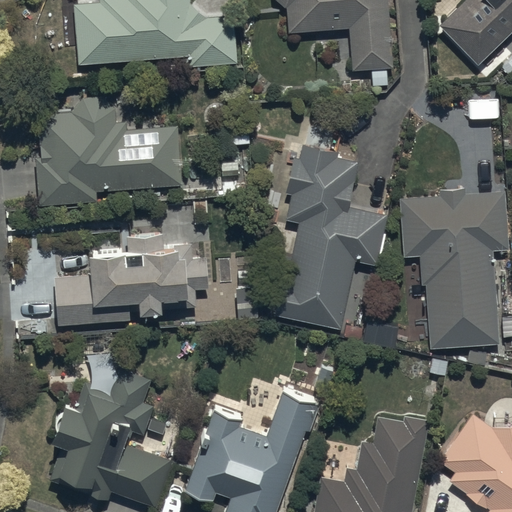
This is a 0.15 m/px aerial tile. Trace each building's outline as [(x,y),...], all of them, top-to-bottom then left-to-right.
[(76,0),(81,56),(189,49),(189,58),(238,55),(235,8),(209,9),(198,0),(76,0)] [(388,58),(394,58),(389,0),(286,0),(287,0),(289,22),(350,18),(353,61),(371,60),(372,78),(389,77),(388,58)] [(511,0),(453,0),(439,14),(478,55),(511,22),(511,0)] [(97,193),(97,183),(182,178),(178,117),(127,120),(126,113),(117,114),(116,99),(104,87),(83,88),(72,104),(39,105),(40,137),(42,137),(42,148),(36,149),(38,195),(97,193)] [(293,186),(287,211),(302,214),(289,271),(284,270),(276,305),(342,320),(357,252),(378,257),(389,206),(350,197),(361,151),(338,146),(339,141),(330,139),(334,122),(314,117),(310,135),(305,134),(302,147),(295,145),(286,185),(293,186)] [(428,277),(432,339),(500,335),(494,242),(510,241),(506,182),(465,184),(465,178),(439,180),(439,186),(400,188),(403,248),(420,247),(421,277),(428,277)] [(132,314),(132,302),(199,300),(198,281),(211,281),(210,245),(190,246),(190,237),(181,237),(181,228),(166,229),(165,223),(125,224),(124,232),(92,233),(93,265),(58,266),(60,317),(132,314)] [(63,426),(47,470),(110,493),(113,483),(160,500),(177,452),(129,435),(133,423),(145,428),(148,421),(164,427),(168,418),(152,412),(157,397),(147,393),(155,369),(119,356),(111,380),(87,372),(81,391),(69,387),(56,423),(63,426)] [(230,486),(220,511),(275,511),(306,423),(310,425),(321,394),(283,381),(267,425),(240,416),(242,410),(215,400),(186,481),(213,490),(216,482),(230,486)] [(511,511),(511,414),(493,417),(474,403),(438,451),(455,464),(449,472),(491,501),(483,511),(511,511)] [(346,469),(321,464),(312,511),(403,511),(402,511),(403,501),(414,503),(430,410),(405,406),(404,411),(379,406),(374,433),(360,431),(356,459),(348,457),(346,469)]
